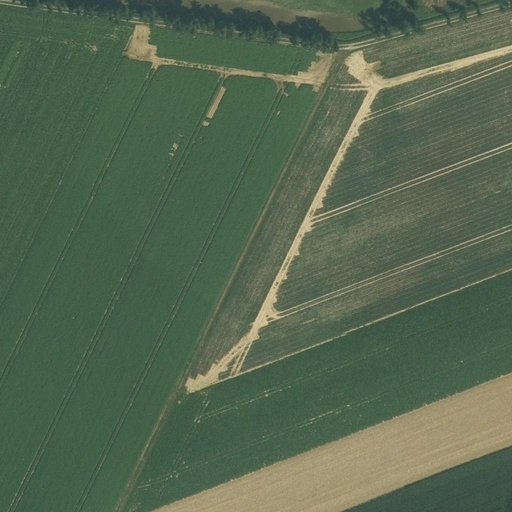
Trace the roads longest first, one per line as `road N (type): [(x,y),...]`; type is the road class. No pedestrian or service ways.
road 1 (track): [(511,6),(347,52),(0,0)]
road 2 (track): [(347,52),(116,511)]
